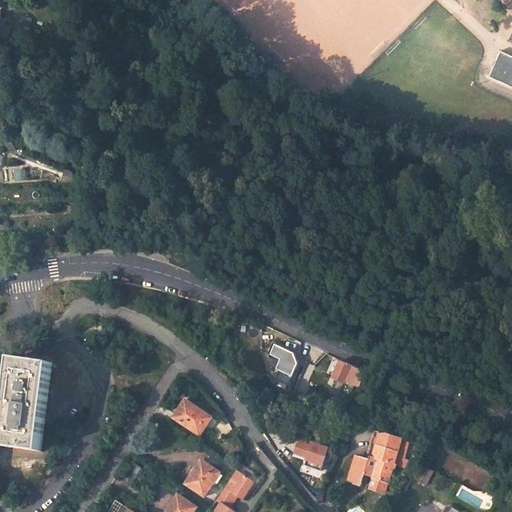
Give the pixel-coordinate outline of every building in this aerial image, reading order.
[(511,57),(498,51),(493,62),(498,64),(497,68),(491,66),(487,77),(511,88),(511,57)] [(63,170),(58,183),(72,182),(70,173),(63,170)] [(294,354),(273,343),(268,354),(281,360),(276,370),(278,371),(274,379),(288,386),(298,364),(294,354)] [(53,364),(14,359),(3,446),(42,452),(43,444),(53,364)] [(352,366),(340,361),(333,378),(343,382),(338,393),(350,398),(355,400),(366,373),(352,366)] [(349,415),(355,400),(350,398),(344,413),(349,415)] [(215,415),(188,399),(183,408),(182,407),(176,417),(204,433),(215,415)] [(168,421),(174,410),(163,403),(156,413),(168,421)] [(410,442),(377,431),(368,459),(359,456),(356,464),(353,463),(347,481),(360,486),(365,471),(372,474),(370,478),(376,479),(373,486),(388,491),(397,464),(407,467),(409,460),(405,459),(410,442)] [(302,443),(299,446),(296,453),(309,458),(306,466),(322,471),(330,449),(314,443),(313,447),(302,443)] [(249,454),(245,448),(238,453),(244,462),(249,454)] [(204,459),(188,483),(206,495),(222,472),(204,459)] [(143,469),(133,463),(122,480),(132,487),(143,469)] [(217,511),(216,511),(236,511),(231,508),(240,494),(245,498),(257,481),(239,469),(213,508),(217,511)] [(195,511),(199,507),(180,494),(169,511),(195,511)]
